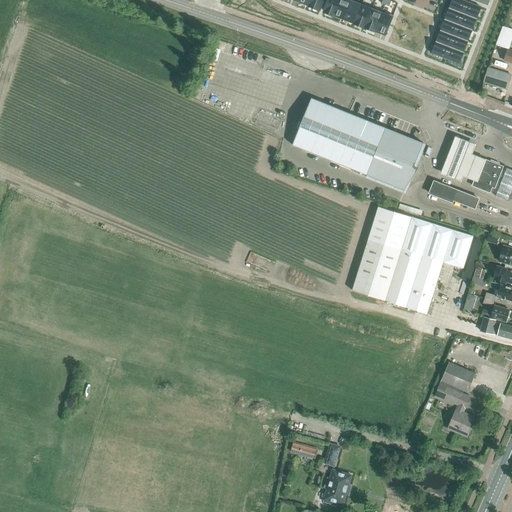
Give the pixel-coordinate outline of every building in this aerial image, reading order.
[(323,0),(311,0),(309,6),(320,10),(323,0)] [(328,0),(324,12),(335,16),(340,0),(328,0)] [(352,0),(340,0),(335,16),(345,19),(352,0)] [(362,4),(352,0),(345,19),(355,23),(362,4)] [(461,0),(453,0),(450,9),(463,14),(467,2),(461,0)] [(467,2),(463,14),(476,19),(480,7),(467,2)] [(365,27),(372,8),(362,4),(355,23),(365,27)] [(365,27),(375,31),(383,12),(372,8),(365,27)] [(459,25),(463,14),(450,9),(446,20),(459,25)] [(393,16),(383,12),(375,31),(385,35),(393,16)] [(471,30),(476,19),(463,14),(459,25),(471,30)] [(454,36),(459,25),(446,20),(441,31),(454,36)] [(454,36),(467,41),(471,30),(459,25),(454,36)] [(441,31),(437,43),(450,47),(454,36),(441,31)] [(450,47),(463,52),(467,41),(454,36),(450,47)] [(445,59),(450,47),(437,43),(433,54),(445,59)] [(445,59),(458,64),(463,52),(450,47),(445,59)] [(483,82),(507,89),(511,75),(488,68),(483,82)] [(312,99),(293,145),(404,190),(423,144),(312,99)] [(454,139),(440,176),(460,184),(462,179),(476,184),(485,162),(471,157),(475,147),(454,139)] [(502,169),(503,167),(483,159),(475,180),(472,186),(490,193),(492,187),(494,188),(498,189),(505,171),(502,169)] [(429,194),(452,203),(453,200),(475,209),(477,204),(479,199),(457,190),(434,181),(433,183),(432,188),(429,194)] [(353,290),(427,314),(443,263),(464,269),(474,237),(379,206),(353,290)] [(496,244),(498,237),(489,235),(486,242),(496,244)] [(511,249),(503,247),(499,261),(511,264),(511,249)] [(496,279),(495,281),(506,284),(506,282),(511,283),(511,270),(498,267),(493,278),(496,279)] [(486,271),(476,268),(473,276),(482,279),(486,271)] [(511,288),(500,285),(492,282),(491,282),(490,288),(499,291),(497,296),(511,300),(511,288)] [(485,298),(494,301),(495,295),(486,293),(485,298)] [(492,307),(494,301),(485,298),(483,304),(492,307)] [(482,315),(491,317),(506,322),(510,311),(494,306),(492,312),(483,310),(482,315)] [(511,339),(511,326),(500,324),(495,322),(496,320),(484,317),(479,332),(492,336),(492,334),(497,335),(497,336),(511,339)] [(449,362),(441,381),(440,384),(462,393),(463,390),(467,392),(475,374),(449,362)] [(467,437),(476,418),(464,413),(465,409),(466,409),(471,397),(462,393),(440,384),(434,398),(452,406),(453,404),(457,406),(447,429),(467,437)] [(292,442),(289,451),(313,458),(316,449),(292,442)] [(325,465),(334,467),(340,448),(331,446),(325,465)] [(324,501),(338,505),(343,507),(346,495),(347,496),(350,486),(349,486),(352,477),(333,471),(330,480),(329,480),(326,489),(327,490),(324,501)]
